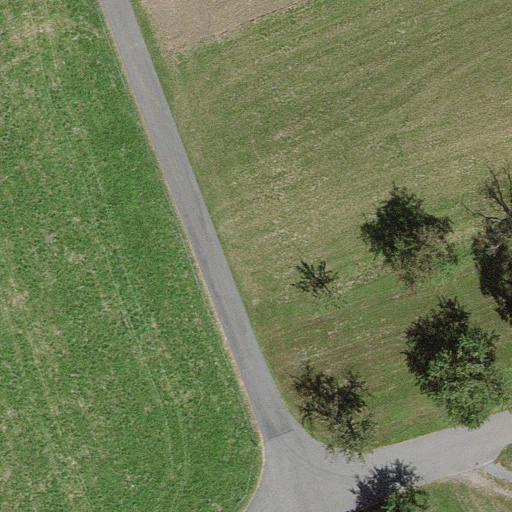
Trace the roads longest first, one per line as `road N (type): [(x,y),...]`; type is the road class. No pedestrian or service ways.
road 1 (track): [(293,498),(112,0)]
road 2 (track): [(511,425),(293,498)]
